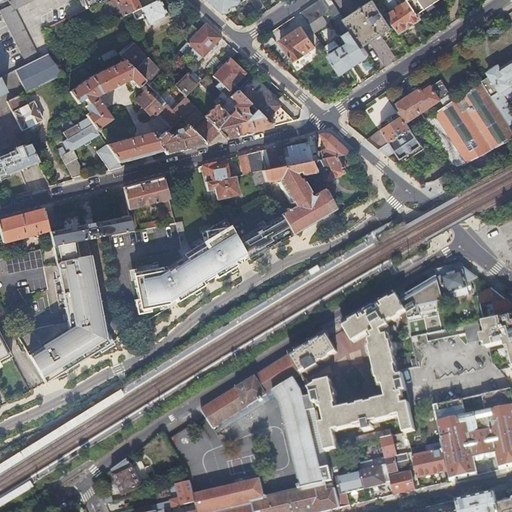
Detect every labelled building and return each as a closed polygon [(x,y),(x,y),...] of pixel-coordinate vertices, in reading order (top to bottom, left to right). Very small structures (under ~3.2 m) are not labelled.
[(81,0),(82,2),(86,9),(104,0),(81,0)] [(115,0),(124,17),(141,8),(154,2),(152,0),(115,0)] [(168,16),(160,0),(157,0),(154,2),(141,8),(144,14),(142,15),(147,26),(168,16)] [(243,0),(209,0),(224,14),(226,13),(228,13),(229,13),(230,12),(231,12),(231,11),(232,11),(232,10),(232,9),(232,8),(235,6),(236,7),(244,1),(243,0)] [(331,11),(323,0),(319,0),(301,12),(314,31),(335,18),(331,11)] [(364,46),(393,27),(374,0),(372,0),(345,18),(364,46)] [(422,17),(420,15),(410,0),(407,0),(400,5),(396,0),(384,0),(383,1),(385,4),(383,5),(400,31),(422,17)] [(421,11),(438,0),(410,0),(420,15),(423,13),(421,11)] [(341,73),(369,54),(364,46),(345,18),(337,6),(331,11),(335,18),(344,33),(344,34),(349,41),(340,47),(338,44),(330,49),(328,46),(325,48),(341,73)] [(188,41),(178,52),(194,67),(221,38),(205,23),(198,30),(188,41)] [(182,36),(188,41),(198,30),(192,25),(182,36)] [(302,26),(281,41),(295,61),(304,55),(304,54),(315,46),(302,26)] [(262,38),(260,46),(270,47),(277,42),(272,35),(266,39),(262,38)] [(203,146),(217,133),(203,118),(184,99),(175,90),(130,42),(129,42),(116,56),(122,62),(143,84),(157,99),(179,121),(181,124),(184,127),(203,146)] [(231,59),(237,52),(232,48),(223,58),(227,62),(213,76),(219,82),(215,86),(221,92),(222,92),(227,97),(229,96),(231,93),(228,91),(245,73),(239,68),(236,71),(234,69),(237,65),(231,59)] [(103,61),(116,56),(113,50),(101,56),(103,61)] [(58,76),(62,75),(47,55),(39,59),(26,65),(15,71),(26,93),(58,77),(58,76)] [(482,81),(511,129),(511,109),(503,96),(511,90),(511,61),(501,69),(499,65),(489,72),(491,75),(482,81)] [(138,89),(143,84),(122,62),(86,80),(69,92),(78,105),(85,100),(88,105),(86,107),(90,113),(86,116),(87,118),(97,132),(99,131),(98,129),(112,119),(97,98),(102,94),(123,84),(122,82),(128,79),(138,89)] [(175,90),(184,99),(200,83),(202,81),(193,72),(175,90)] [(0,76),(3,85),(12,82),(9,73),(0,76)] [(202,81),(200,83),(215,98),(221,92),(215,86),(205,77),(202,81)] [(0,178),(20,170),(37,163),(28,145),(14,151),(12,146),(0,150),(0,95),(7,92),(0,79),(0,178)] [(410,95),(421,112),(451,93),(441,79),(423,91),(421,87),(410,95)] [(435,112),(467,163),(511,139),(511,129),(482,81),(435,112)] [(255,111),(272,127),(294,121),(264,92),(259,97),(249,88),(241,97),(250,105),(255,111)] [(159,112),(173,126),(176,124),(179,121),(157,99),(155,101),(145,91),(135,101),(152,118),(159,112)] [(217,133),(226,139),(272,127),(255,111),(250,116),(247,114),(246,109),(250,105),(241,97),(236,92),(230,97),(238,104),(235,107),(234,112),(229,118),(226,115),(220,108),(226,102),(223,99),(203,118),(217,133)] [(406,122),(421,112),(410,95),(398,103),(402,110),(400,112),(402,115),(406,122)] [(21,104),(18,97),(7,102),(11,110),(21,104)] [(12,113),(21,131),(42,120),(33,102),(12,113)] [(456,169),(467,163),(435,112),(426,119),(424,120),(456,169)] [(411,129),(406,122),(402,115),(367,139),(379,149),(411,129)] [(99,135),(97,132),(87,118),(64,132),(68,139),(63,142),(65,145),(66,144),(70,151),(72,150),(99,135)] [(166,155),(203,146),(184,127),(182,130),(180,129),(176,130),(176,132),(169,136),(165,132),(156,139),(156,140),(163,151),(166,155)] [(379,149),(388,156),(396,151),(403,162),(424,148),(411,128),(411,129),(379,149)] [(119,163),(163,151),(156,140),(156,139),(152,133),(106,145),(119,163)] [(323,134),(319,135),(326,149),(320,151),(323,159),(335,157),(350,154),(330,136),(323,134)] [(283,148),(288,166),(311,162),(313,161),(308,143),(283,148)] [(58,144),(56,145),(56,146),(55,146),(61,157),(65,154),(62,147),(60,148),(58,144)] [(110,170),(122,167),(119,163),(106,145),(97,152),(110,170)] [(267,149),(246,154),(252,174),(262,171),(280,168),(276,153),(269,154),(267,149)] [(77,158),(72,150),(70,151),(65,154),(61,157),(65,165),(76,159),(77,158)] [(246,154),(238,157),(244,175),(252,174),(246,154)] [(323,159),(319,160),(315,161),(325,183),(343,173),(335,157),(323,159)] [(350,173),(352,172),(363,165),(362,164),(355,158),(346,164),(346,165),(350,173)] [(85,175),(76,159),(65,165),(72,178),(85,175)] [(226,160),(202,166),(206,183),(230,178),(228,172),(226,160)] [(280,168),(262,171),(265,183),(278,180),(279,182),(278,183),(291,206),(290,206),(290,209),(288,210),(287,209),(286,210),(286,211),(280,215),(282,217),(291,234),(334,209),(324,189),(315,194),(314,197),(310,196),(311,193),(303,178),(299,180),(296,173),(299,171),(302,175),(316,173),(311,162),(288,166),(280,168)] [(164,183),(162,177),(124,188),(129,216),(132,230),(137,230),(133,209),(164,200),(170,220),(175,219),(164,183)] [(230,178),(206,183),(209,191),(211,191),(210,189),(215,188),(218,200),(240,195),(235,177),(230,178)] [(173,178),(164,181),(165,187),(175,184),(173,178)] [(269,195),(275,206),(279,204),(273,192),(269,195)] [(49,231),(43,209),(0,220),(0,232),(6,256),(13,254),(12,249),(13,249),(13,247),(10,247),(8,242),(49,231)] [(132,230),(129,216),(93,223),(92,219),(84,221),(85,225),(49,232),(53,246),(88,239),(123,232),(123,233),(132,231),(132,230)] [(282,217),(238,242),(246,256),(248,259),(261,251),(291,234),(282,217)] [(238,242),(225,219),(204,231),(201,242),(193,247),(195,250),(188,254),(190,257),(164,273),(162,268),(133,274),(141,311),(170,305),(170,304),(177,300),(178,302),(236,266),(235,264),(246,256),(238,242)] [(141,225),(141,229),(160,226),(159,221),(141,225)] [(28,353),(41,377),(52,371),(54,374),(112,340),(105,328),(107,327),(88,239),(53,246),(60,278),(57,281),(63,309),(69,307),(73,327),(28,353)] [(248,259),(246,256),(235,264),(236,266),(248,259)] [(460,263),(436,269),(438,276),(445,301),(472,294),(471,287),(468,288),(466,283),(478,277),(460,263)] [(438,276),(399,299),(407,311),(407,312),(408,320),(422,317),(421,314),(447,309),(445,301),(438,276)] [(484,291),(478,293),(484,321),(508,316),(511,314),(511,304),(492,288),(484,291)] [(320,424),(327,452),(338,449),(335,432),(363,426),(363,427),(362,428),(363,432),(374,430),(373,426),(371,427),(371,424),(400,417),(404,433),(407,433),(413,431),(415,431),(410,411),(409,402),(403,404),(401,398),(404,397),(402,392),(406,391),(403,373),(399,374),(398,373),(393,351),(395,349),(394,343),(391,342),(390,333),(389,326),(387,323),(392,320),(394,321),(399,318),(400,315),(407,311),(399,299),(396,293),(343,324),(347,330),(354,342),(371,332),(373,336),(368,339),(370,346),(369,348),(370,355),(372,356),(375,369),(374,371),(375,378),(378,379),(379,387),(384,386),(386,397),(382,398),(381,397),(380,397),(374,398),(373,401),(351,406),(349,404),(343,406),(342,408),(338,409),(336,398),(337,395),(335,389),(333,388),(332,379),(316,383),(309,387),(313,393),(315,403),(319,403),(320,409),(323,408),(326,422),(320,424)] [(511,321),(510,322),(508,316),(484,321),(481,322),(483,330),(483,334),(478,335),(480,344),(483,344),(484,348),(490,347),(502,344),(508,368),(511,367),(511,321)] [(327,333),(291,354),(302,373),(307,370),(309,372),(319,365),(318,363),(322,361),(324,362),(330,358),(330,356),(338,352),(331,340),(327,333)] [(0,361),(11,356),(0,335),(0,361)] [(261,398),(272,392),(302,373),(291,354),(202,409),(209,421),(214,428),(215,427),(259,400),(260,403),(263,401),(261,398)] [(41,377),(43,380),(54,374),(52,371),(41,377)] [(333,478),(327,452),(320,424),(315,403),(313,393),(309,387),(302,373),(272,392),(281,405),(301,486),(299,486),(300,489),(316,485),(334,481),(333,478)] [(120,388),(0,461),(0,469),(124,394),(120,388)] [(500,470),(511,467),(511,398),(510,389),(479,395),(483,412),(466,416),(462,399),(433,406),(443,450),(448,471),(450,482),(477,475),(475,466),(477,466),(476,461),(495,457),(496,461),(498,461),(500,470)] [(413,431),(407,433),(410,448),(417,446),(413,431)] [(392,436),(381,439),(386,458),(394,456),(395,456),(397,456),(392,436)] [(448,471),(443,450),(434,453),(433,451),(427,452),(432,474),(448,471)] [(432,474),(427,452),(421,454),(421,455),(413,457),(417,477),(432,474)] [(386,458),(388,467),(389,474),(396,472),(398,472),(395,456),(394,456),(386,458)] [(496,461),(495,457),(476,461),(477,466),(496,461)] [(129,461),(128,459),(113,470),(118,481),(122,488),(125,494),(152,480),(141,460),(134,464),(134,465),(132,466),(130,463),(131,462),(130,461),(129,461)] [(360,471),(365,489),(386,484),(385,482),(391,481),(389,474),(388,467),(382,468),(382,466),(374,468),(373,461),(361,464),(363,470),(360,471)] [(391,481),(394,495),(415,490),(411,469),(407,470),(408,472),(396,475),(396,472),(389,474),(391,481)] [(337,495),(340,508),(350,505),(347,493),(365,489),(360,471),(333,478),(334,481),(335,487),(341,486),(343,493),(337,495)] [(318,492),(316,485),(300,489),(267,497),(266,494),(264,495),(260,479),(194,495),(196,501),(198,511),(315,511),(316,511),(315,511),(322,511),(340,508),(337,495),(336,488),(318,492)] [(0,506),(33,486),(29,480),(0,498),(0,506)] [(164,509),(196,501),(194,495),(191,482),(177,485),(181,498),(171,501),(172,504),(162,507),(163,510),(164,509)] [(499,511),(497,503),(494,491),(457,500),(459,511),(499,511)] [(511,511),(511,499),(497,503),(499,511),(511,511)] [(418,510),(407,511),(459,511),(457,500),(426,507),(427,509),(418,511),(418,510)]
